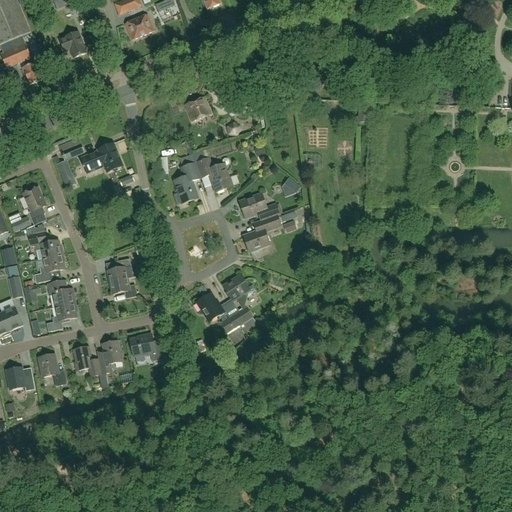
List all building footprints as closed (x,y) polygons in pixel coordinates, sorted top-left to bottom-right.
[(0,0),(0,47),(4,55),(26,45),(23,38),(31,34),(15,0),(0,0)] [(53,0),(58,10),(71,4),(69,0),(53,0)] [(119,17),(142,7),(139,0),(126,0),(114,5),(119,17)] [(202,0),(207,10),(220,5),(217,0),(202,0)] [(172,5),(173,13),(181,12),(180,4),(172,5)] [(131,42),(153,32),(146,16),(124,25),(131,42)] [(70,36),(70,37),(59,41),(64,53),(70,51),(73,59),(85,55),(77,34),(70,36)] [(33,53),(41,50),(38,41),(30,44),(33,53)] [(26,45),(4,55),(1,56),(7,69),(24,62),(26,67),(23,69),(30,86),(42,81),(39,76),(42,75),(37,63),(36,63),(34,59),(32,59),(26,45)] [(186,108),(191,121),(210,112),(205,99),(186,108)] [(234,106),(235,117),(254,114),(253,103),(234,106)] [(369,124),(370,103),(359,103),(358,117),(356,118),(356,123),(369,124)] [(77,140),(59,147),(65,161),(84,153),(81,145),(80,145),(77,140)] [(115,170),(123,167),(119,157),(114,144),(105,148),(114,170),(115,170)] [(107,173),(115,170),(114,170),(105,148),(97,151),(98,152),(81,159),(86,172),(104,164),(107,173)] [(209,159),(196,163),(202,180),(210,177),(216,194),(232,188),(224,166),(213,169),(209,159)] [(164,163),(156,163),(157,181),(167,180),(167,173),(165,173),(164,163)] [(200,180),(195,164),(180,169),(183,179),(174,182),(182,205),(198,200),(192,183),(200,180)] [(60,173),(66,188),(77,184),(70,169),(60,173)] [(132,176),(120,181),(122,187),(134,182),(132,176)] [(301,203),(309,196),(297,184),(289,191),(301,203)] [(32,213),(29,214),(32,221),(44,215),(42,209),(47,206),(46,206),(38,188),(24,194),(32,213)] [(224,201),(231,196),(227,191),(220,196),(224,201)] [(261,222),(280,215),(276,205),(267,209),(262,195),(239,203),(245,220),(258,215),(261,222)] [(231,218),(241,215),(238,207),(229,210),(231,218)] [(280,215),(261,222),(253,225),(256,232),(243,237),(249,253),(270,245),(265,232),(281,227),(277,217),(280,216),(280,215)] [(58,242),(47,245),(43,228),(28,231),(32,249),(35,248),(36,252),(41,251),(43,259),(63,254),(62,249),(60,250),(58,242)] [(51,232),(56,241),(64,237),(59,228),(51,232)] [(43,259),(43,260),(45,269),(40,270),(41,275),(34,276),(36,285),(51,282),(49,274),(64,271),(63,263),(65,263),(63,254),(43,259)] [(214,267),(219,263),(215,257),(210,260),(214,267)] [(110,284),(127,280),(126,273),(132,272),(129,260),(117,263),(119,270),(108,272),(110,284)] [(246,298),(244,295),(250,291),(240,277),(223,288),(233,303),(236,300),(240,307),(245,304),(246,298)] [(9,280),(13,299),(23,297),(19,278),(9,280)] [(129,287),(127,280),(110,284),(113,296),(124,293),(126,300),(137,298),(135,286),(129,287)] [(51,294),(54,309),(75,305),(72,290),(67,292),(65,282),(48,286),(50,294),(51,294)] [(40,286),(26,289),(28,304),(36,302),(34,295),(41,293),(40,286)] [(223,314),(211,294),(197,304),(209,323),(223,314)] [(75,305),(54,309),(56,318),(52,319),(53,324),(46,325),(48,334),(64,330),(62,322),(77,319),(76,313),(77,312),(75,305)] [(15,308),(2,314),(10,332),(23,327),(15,308)] [(232,318),(240,330),(253,321),(246,309),(232,318)] [(9,333),(10,332),(2,314),(0,314),(0,336),(2,336),(3,337),(10,334),(9,333)] [(222,324),(229,336),(240,330),(232,318),(222,324)] [(137,338),(137,339),(130,340),(134,358),(150,354),(152,363),(164,360),(160,341),(153,343),(151,335),(137,338)] [(102,346),(103,351),(97,352),(98,360),(101,376),(112,374),(110,366),(122,363),(120,355),(117,343),(102,346)] [(99,377),(101,376),(98,360),(91,362),(89,348),(74,352),(76,364),(75,364),(77,372),(89,370),(91,378),(99,377)] [(55,355),(39,359),(43,379),(54,376),(56,388),(67,385),(64,371),(59,372),(55,355)] [(35,391),(33,378),(27,379),(24,377),(22,368),(7,371),(10,391),(25,388),(26,392),(35,391)] [(76,388),(64,390),(65,398),(77,397),(76,388)]
